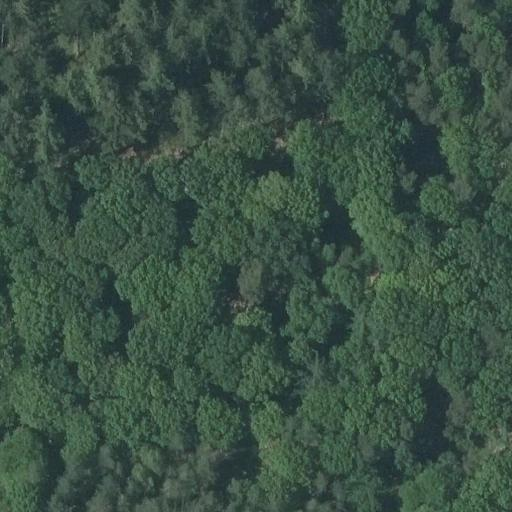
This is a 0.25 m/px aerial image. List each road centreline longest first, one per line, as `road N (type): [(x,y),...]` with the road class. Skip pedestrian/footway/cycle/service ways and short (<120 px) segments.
road 1 (track): [(0,212),(362,177),(346,0)]
road 2 (track): [(511,188),(362,177)]
